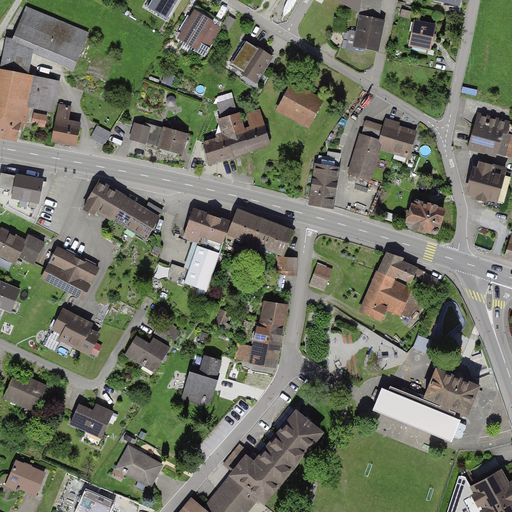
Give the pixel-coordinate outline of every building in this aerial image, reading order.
[(153,0),(148,8),(168,20),(180,0),(153,0)] [(60,82),(29,76),(35,46),(77,63),(89,33),(27,7),(13,40),(8,39),(0,69),(0,138),(16,141),(21,123),(28,124),(31,108),(55,112),(60,82)] [(371,10),(360,8),(358,16),(361,17),(356,46),(377,50),(383,21),(369,19),(371,10)] [(212,22),(196,12),(180,38),(196,47),(194,51),(205,58),(211,48),(209,47),(216,36),(207,31),(212,22)] [(235,20),(229,16),(223,26),(229,30),(235,20)] [(411,44),(430,49),(435,27),(416,23),(411,44)] [(256,79),(271,57),(249,43),(234,65),(256,79)] [(310,123),(321,102),(292,87),(281,107),(310,123)] [(242,153),(270,144),(261,111),(247,115),(251,128),(244,130),(239,113),(238,114),(234,103),(218,107),(227,136),(205,143),(208,164),(234,156),(235,158),(243,156),(242,153)] [(52,143),(76,147),(81,123),(69,121),(72,108),(60,105),(52,143)] [(33,125),(46,127),(49,114),(35,112),(33,125)] [(511,124),(480,116),(471,145),(511,156),(511,135),(511,129),(511,124)] [(380,148),(409,156),(415,133),(396,127),(396,124),(387,121),(380,148)] [(176,154),(179,153),(182,154),(188,134),(166,128),(163,136),(149,132),(150,128),(136,123),(131,139),(162,148),(164,151),(176,154)] [(111,133),(98,126),(91,138),(105,145),(111,133)] [(351,174),(370,180),(381,141),(362,135),(351,174)] [(318,159),(311,203),(333,206),(340,162),(318,159)] [(487,197),(504,202),(510,178),(504,177),(506,170),(481,163),(479,170),(475,169),(468,192),(479,195),(478,199),(486,201),(487,197)] [(36,208),(39,201),(43,180),(2,173),(0,182),(0,193),(31,199),(30,207),(36,208)] [(87,203),(147,239),(163,211),(149,203),(145,210),(100,181),(87,203)] [(433,232),(438,230),(444,210),(414,201),(408,222),(414,224),(413,228),(425,231),(425,230),(433,232)] [(207,291),(222,248),(231,222),(194,210),(185,237),(200,242),(189,270),(173,264),(170,272),(169,276),(171,281),(185,286),(186,284),(207,291)] [(293,232),(238,211),(228,237),(262,249),(260,255),(271,259),(274,251),(284,255),(293,232)] [(397,216),(387,213),(385,219),(396,222),(397,216)] [(0,253),(16,262),(19,255),(35,263),(45,243),(29,235),(26,242),(2,230),(0,233),(0,253)] [(43,277),(84,298),(98,269),(58,249),(43,277)] [(388,253),(361,312),(381,321),(387,308),(401,314),(404,308),(408,310),(416,292),(392,282),(395,275),(412,282),(414,277),(421,280),(425,272),(402,262),(403,258),(388,253)] [(254,267),(250,285),(281,291),(284,273),(296,273),(296,258),(280,257),(280,272),(254,267)] [(317,270),(311,286),(325,291),(331,275),(317,270)] [(437,280),(426,275),(422,285),(433,290),(437,280)] [(20,290),(0,281),(0,306),(12,311),(20,290)] [(263,323),(283,327),(287,307),(263,303),(263,306),(266,307),(263,323)] [(62,339),(89,353),(90,352),(97,355),(101,347),(94,343),(98,335),(88,330),(90,325),(64,312),(59,322),(68,327),(62,339)] [(283,327),(263,323),(259,322),(257,332),(260,333),(259,340),(280,345),(283,327)] [(158,326),(155,332),(167,340),(171,333),(158,326)] [(145,362),(157,369),(170,348),(157,340),(153,346),(137,336),(126,354),(143,365),(145,362)] [(418,336),(415,349),(431,352),(434,339),(418,336)] [(256,340),(251,362),(275,366),(280,345),(259,340),(256,340)] [(237,343),(234,358),(244,360),(248,345),(237,343)] [(205,356),(202,369),(192,366),(183,398),(203,404),(207,389),(214,390),(223,361),(205,356)] [(424,394),(469,413),(481,382),(436,363),(424,394)] [(24,402),(37,408),(47,386),(33,380),(30,387),(13,379),(4,397),(23,406),(24,402)] [(372,407),(455,441),(466,415),(383,382),(372,407)] [(90,429),(103,435),(114,412),(100,406),(97,412),(79,404),(71,423),(89,432),(90,429)] [(320,433),(297,413),(255,464),(247,458),(233,474),(235,476),(208,510),(194,499),(183,511),(245,511),(259,495),(266,500),(320,433)] [(125,471),(150,485),(162,465),(130,447),(120,464),(127,468),(125,471)] [(16,461),(7,482),(36,494),(45,473),(16,461)] [(511,511),(511,483),(509,485),(501,472),(472,487),(466,477),(462,475),(449,511),(511,511)] [(82,499),(78,507),(81,508),(79,511),(108,511),(112,502),(88,492),(84,500),(82,499)]
